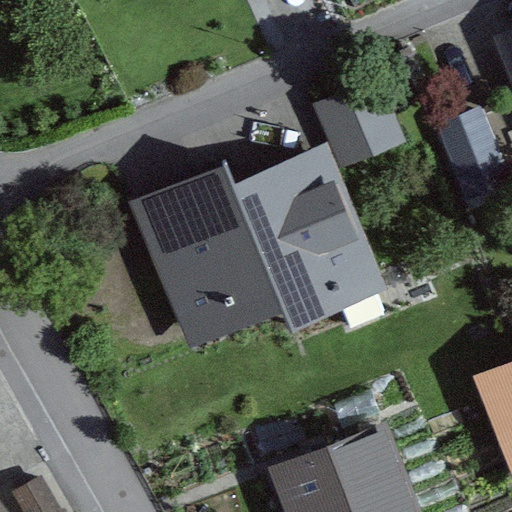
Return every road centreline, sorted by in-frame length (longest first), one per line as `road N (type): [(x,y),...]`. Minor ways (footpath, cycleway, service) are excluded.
road 1 (residential): [(0,191),(437,0)]
road 2 (residential): [(129,511),(0,279)]
